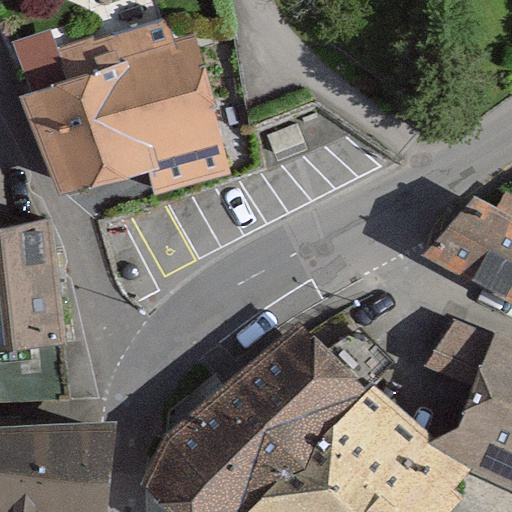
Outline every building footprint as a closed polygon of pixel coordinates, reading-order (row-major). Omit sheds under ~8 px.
[(166,39),(0,93),(0,118),(26,195),(126,162),(137,194),(210,169),(166,39)] [(511,228),(451,191),(412,255),(511,316),(511,228)] [(44,220),(0,224),(0,350),(57,345),(44,220)] [(299,330),(174,434),(158,476),(192,511),(429,511),(458,477),(299,330)] [(511,347),(470,330),(423,443),(511,480),(511,347)] [(0,511),(98,511),(110,426),(0,434),(0,511)]
